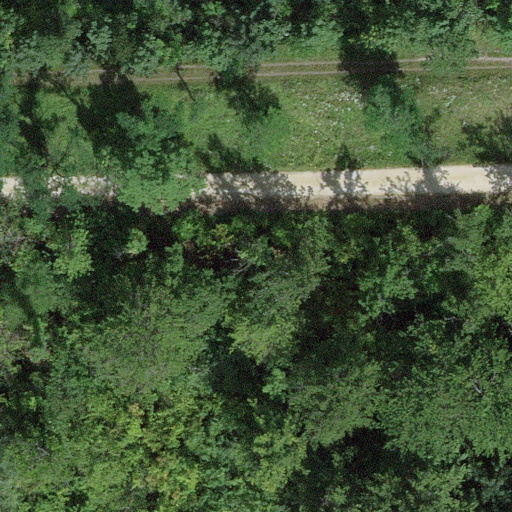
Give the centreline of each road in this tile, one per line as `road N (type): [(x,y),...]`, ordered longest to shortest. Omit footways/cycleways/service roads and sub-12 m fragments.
road 1 (track): [(511,64),(0,74)]
road 2 (track): [(0,191),(511,182)]
